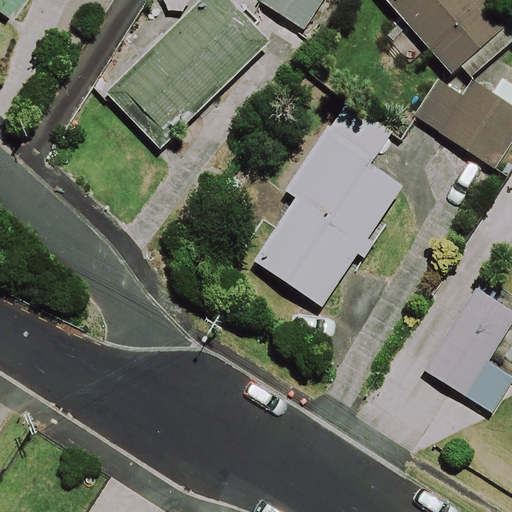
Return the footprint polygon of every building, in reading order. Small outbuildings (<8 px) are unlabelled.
[(27,0),(0,0),(0,9),(14,19),(27,0)] [(274,49),(226,0),(215,0),(112,101),(165,155),(274,49)] [(329,0),(262,0),(261,3),(307,34),(329,0)] [(511,35),(480,0),(385,0),(457,82),(511,35)] [(511,134),(511,86),(505,81),(483,111),(446,85),(421,120),(489,168),(511,134)] [(385,147),(341,116),(288,194),(300,202),(257,265),(325,311),(405,192),(370,168),(385,147)] [(511,326),(511,311),(479,292),(429,375),(468,398),(511,326)]
